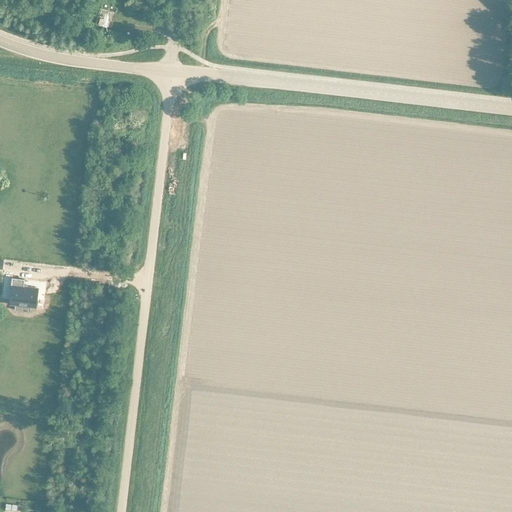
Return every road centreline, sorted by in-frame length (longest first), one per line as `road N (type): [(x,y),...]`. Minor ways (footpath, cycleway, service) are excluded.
road 1 (unclassified): [(122,511),(175,77)]
road 2 (unclassified): [(511,115),(175,77)]
road 3 (unclassified): [(0,44),(77,66),(175,77)]
